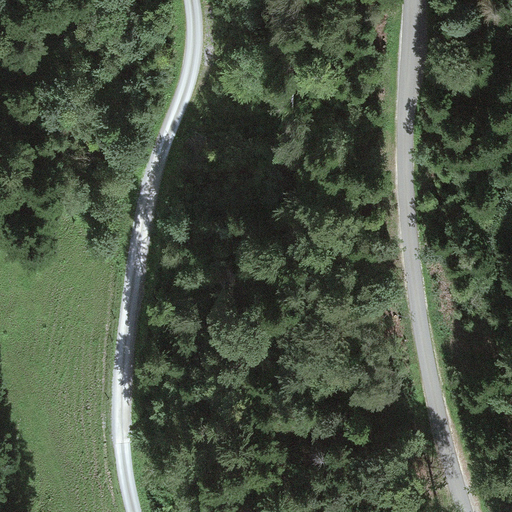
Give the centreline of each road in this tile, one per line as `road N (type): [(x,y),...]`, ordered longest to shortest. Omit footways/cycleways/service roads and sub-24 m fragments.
road 1 (track): [(136,511),(122,405),(138,256),(195,50),(192,0)]
road 2 (unclassified): [(412,0),(415,261),(444,430),(468,511)]
